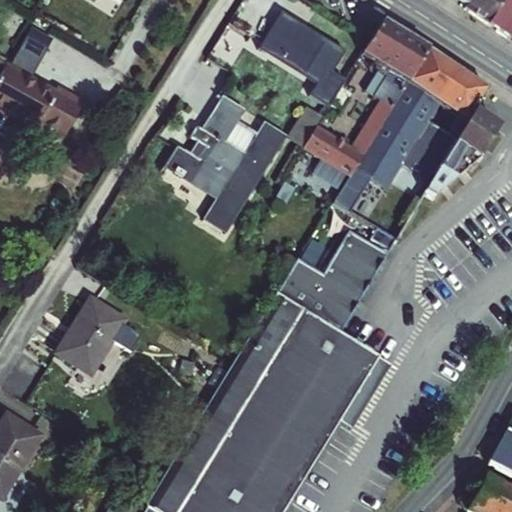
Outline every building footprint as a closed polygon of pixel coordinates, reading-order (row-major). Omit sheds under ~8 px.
[(460,0),(460,2),(480,25),(496,0),(460,0)] [(511,0),(496,0),(480,25),(505,40),(511,29),(511,0)] [(341,51),(277,12),(256,46),(314,81),(305,96),(324,107),(326,104),(340,81),(341,79),(328,72),(341,51)] [(422,47),(378,19),(368,36),(357,55),(383,71),(379,76),(386,81),(373,102),(375,107),(349,149),(313,126),(295,155),(314,168),(320,161),(343,177),(349,168),(422,47)] [(417,92),(437,57),(422,47),(349,168),(380,189),(432,102),(417,92)] [(483,87),(437,57),(417,92),(432,102),(453,117),(443,130),(437,126),(416,162),(431,172),(470,106),(483,87)] [(53,88),(50,94),(2,67),(0,70),(0,117),(30,135),(36,124),(64,140),(83,105),(53,88)] [(352,88),(340,81),(326,105),(337,111),(352,88)] [(283,137),(260,124),(243,151),(237,147),(244,136),(231,128),(241,112),(219,99),(199,130),(195,127),(189,138),(196,143),(189,154),(177,147),(163,170),(191,188),(210,190),(218,196),(201,222),(223,235),(245,200),(242,198),(247,190),(250,192),(283,137)] [(494,125),(470,106),(431,172),(420,191),(429,196),(475,156),(494,125)] [(388,238),(368,227),(363,236),(383,247),(388,238)] [(345,231),(332,253),(372,274),(383,252),(345,231)] [(332,253),(320,273),(358,296),(372,274),(332,253)] [(272,296),(336,333),(358,296),(320,273),(295,259),(272,296)] [(221,381),(215,392),(144,508),(150,511),(281,511),(375,356),(336,333),(272,296),(221,381)] [(121,325),(87,303),(54,356),(87,377),(121,325)] [(215,392),(221,381),(183,358),(171,377),(196,392),(201,383),(215,392)] [(39,441),(6,420),(0,429),(0,500),(1,501),(39,441)] [(511,438),(503,434),(485,466),(511,481),(511,438)] [(511,511),(511,491),(480,475),(463,510),(467,511),(511,511)]
